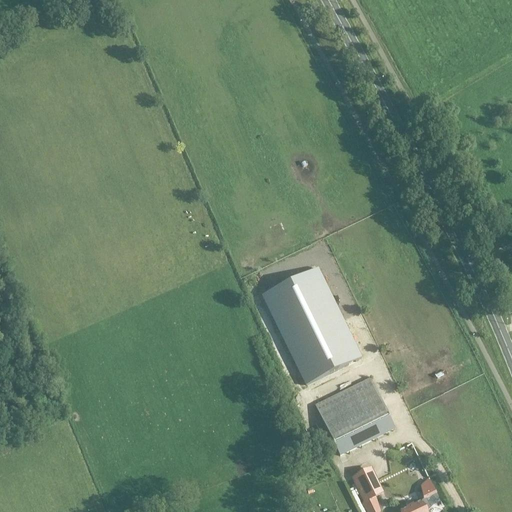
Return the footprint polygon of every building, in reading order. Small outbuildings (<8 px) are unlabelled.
[(489,268),(494,276),(497,274),(493,266),(489,268)] [(307,386),(361,360),(358,355),(317,270),(263,297),(307,386)] [(288,361),(281,364),(283,369),(290,366),(288,361)] [(291,389),(299,388),(298,380),(290,382),(291,389)] [(316,409),(340,457),(395,430),(372,382),(371,382),(317,409),(316,409)] [(370,471),(353,479),(365,503),(363,505),(366,511),(379,511),(375,498),(381,495),(370,471)] [(427,511),(428,511),(439,500),(430,482),(428,481),(421,488),(424,501),(421,504),(420,503),(401,511),(427,511)]
